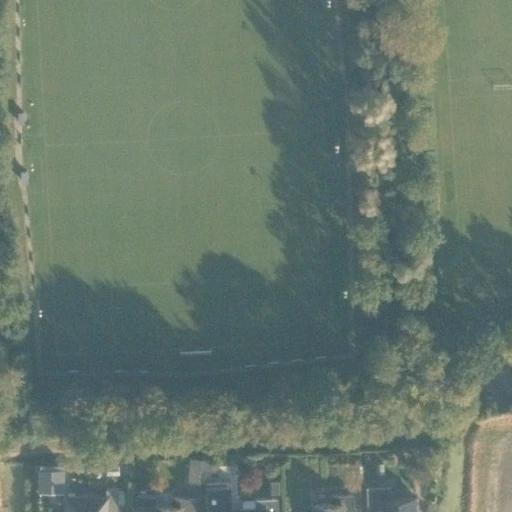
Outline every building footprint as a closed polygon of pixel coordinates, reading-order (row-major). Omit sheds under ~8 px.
[(40,467),(40,483),(63,483),(63,467),(40,467)] [(281,491),(279,472),(271,473),(272,491),(281,491)] [(243,511),(243,506),(232,506),(231,479),(206,480),(207,511),(243,511)] [(415,511),(415,496),(390,497),(390,484),(367,485),(367,511),(415,511)] [(66,511),(118,511),(119,487),(107,487),(106,496),(67,495),(66,511)] [(171,503),(155,502),(155,493),(138,492),(136,511),(195,511),(196,496),(171,495),(171,503)] [(315,511),(354,511),(353,492),(331,493),(331,501),(315,502),(315,511)] [(243,506),(243,511),(278,511),(278,496),(255,497),(255,505),(243,506)]
